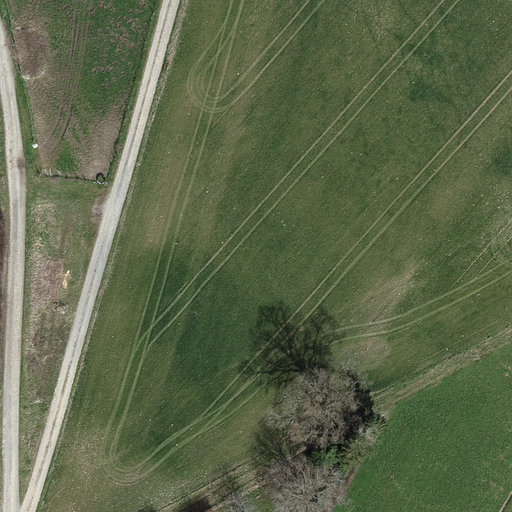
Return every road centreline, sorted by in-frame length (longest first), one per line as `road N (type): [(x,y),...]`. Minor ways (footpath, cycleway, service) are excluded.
road 1 (track): [(24,511),(173,0)]
road 2 (track): [(8,511),(13,103),(0,45)]
road 3 (track): [(511,337),(189,511)]
